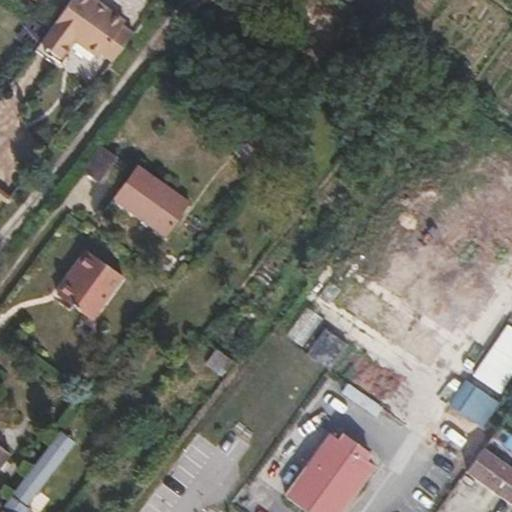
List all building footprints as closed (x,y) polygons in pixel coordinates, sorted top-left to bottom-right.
[(95,0),(71,0),(51,29),(49,30),(41,42),(60,57),(74,40),(99,57),(102,54),(122,26),(125,22),(95,0)] [(15,39),(33,52),(41,42),(49,30),(31,17),(15,39)] [(102,54),(113,62),(132,35),(122,26),(102,54)] [(413,67),(381,106),(395,116),(409,98),(412,100),(417,94),(419,94),(429,81),(413,67)] [(511,228),(511,191),(434,139),(418,163),(511,228)] [(97,177),(115,154),(101,143),(83,167),(97,177)] [(165,235),(189,201),(137,164),(113,197),(165,235)] [(496,265),(511,240),(511,239),(413,171),(397,196),(496,265)] [(473,297),(490,273),(391,205),(373,229),(473,297)] [(450,331),(467,307),(368,238),(351,262),(450,331)] [(90,318),(123,273),(88,247),(76,264),(78,265),(57,293),(90,318)] [(428,364),(445,339),(346,271),(328,295),(428,364)] [(332,363),(350,338),(328,322),(310,345),(332,363)] [(511,326),(506,323),(473,375),(501,393),(511,375),(511,326)] [(480,426),(499,401),(468,377),(448,402),(480,426)] [(0,445),(0,429),(10,416),(0,408),(0,465),(9,453),(0,445)] [(61,431),(46,450),(5,504),(0,510),(0,511),(22,511),(27,507),(24,504),(74,441),(61,431)] [(337,439),(328,432),(284,494),(309,511),(332,511),(369,462),(359,455),(365,448),(342,432),(337,439)] [(467,469),(509,500),(511,496),(511,465),(484,445),(467,469)] [(99,468),(65,511),(81,511),(85,508),(81,505),(107,475),(99,468)] [(217,511),(179,486),(161,511),(217,511)]
